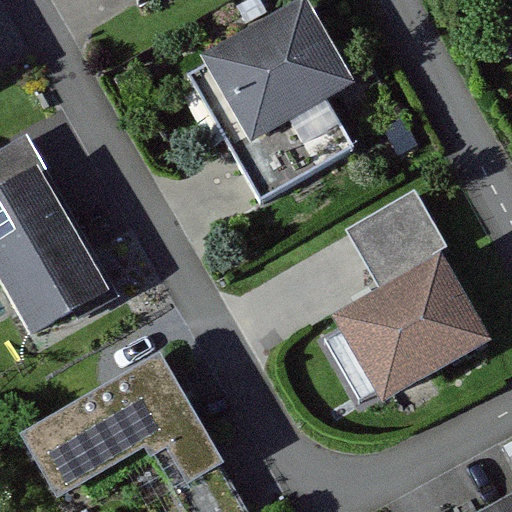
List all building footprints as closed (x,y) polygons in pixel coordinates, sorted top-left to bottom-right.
[(312,7),(191,73),(254,185),(262,201),(350,152),(322,100),(354,82),(312,7)] [(26,139),(0,154),(0,276),(32,334),(111,290),(36,156),(26,139)] [(415,195),(348,233),(365,262),(380,288),(439,254),(446,250),(415,195)] [(380,288),(331,317),(380,401),(488,339),(439,254),(380,288)] [(254,511),(181,370),(37,445),(68,504),(157,459),(184,511),(254,511)]
